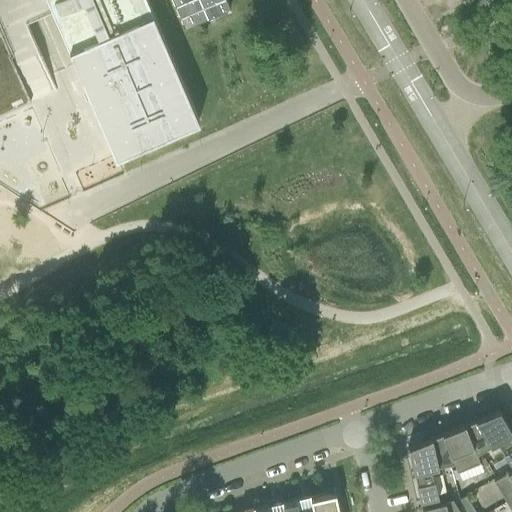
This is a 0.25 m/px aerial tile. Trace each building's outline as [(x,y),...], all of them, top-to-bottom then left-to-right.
[(0,0),(0,115),(40,98),(56,91),(26,22),(36,18),(52,11),(82,81),(115,157),(198,121),(146,0),(0,0)] [(172,0),(184,27),(229,7),(226,0),(172,0)] [(511,431),(499,409),(472,420),(474,423),(487,445),(495,440),(511,467),(511,466),(511,431)] [(441,432),(433,435),(434,440),(440,465),(453,462),(456,469),(479,460),(476,452),(487,445),(474,423),(472,420),(464,423),(441,432)] [(433,435),(407,446),(420,501),(438,497),(431,467),(440,465),(434,440),(433,435)] [(493,478),(506,501),(511,497),(511,466),(511,467),(493,478)] [(325,493),(310,497),(313,511),(339,511),(335,495),(334,492),(334,491),(333,491),(326,493),(325,493)] [(465,495),(458,499),(465,510),(472,506),(465,495)] [(313,511),(310,497),(282,503),(284,511),(313,511)] [(421,507),(422,511),(459,511),(452,500),(421,507)] [(284,511),(282,503),(254,510),(254,511),(284,511)]
